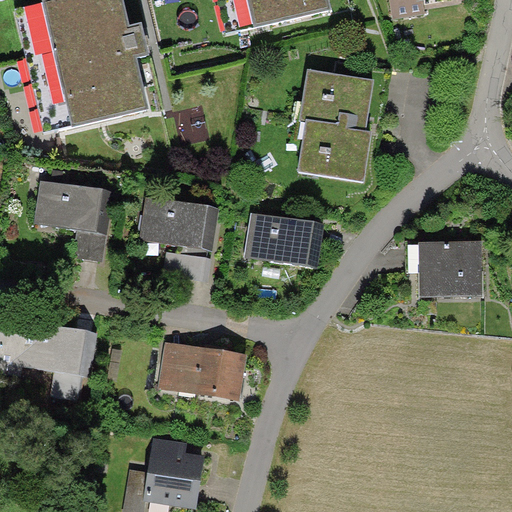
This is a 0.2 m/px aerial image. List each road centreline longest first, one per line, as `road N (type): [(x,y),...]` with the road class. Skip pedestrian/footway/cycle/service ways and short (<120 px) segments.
road 1 (residential): [(0,287),(298,340)]
road 2 (residential): [(473,137),(363,255),(298,340)]
road 3 (residential): [(298,340),(245,511)]
road 4 (residential): [(511,7),(473,137)]
